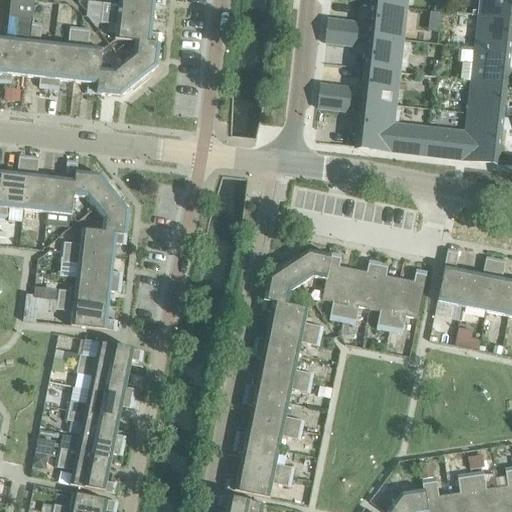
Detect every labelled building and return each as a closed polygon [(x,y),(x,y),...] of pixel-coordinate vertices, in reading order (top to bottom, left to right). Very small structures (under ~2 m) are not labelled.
[(99,5),(98,14),(152,21),(154,6),(163,8),(164,0),(118,0),(117,7),(99,5)] [(370,0),(370,5),(404,9),(405,0),(370,0)] [(433,0),(432,12),(440,12),(441,0),(433,0)] [(511,0),(480,0),(478,18),(511,21),(511,0)] [(87,3),(86,13),(98,14),(99,5),(87,3)] [(370,5),(366,38),(401,42),(404,9),(370,5)] [(86,15),(85,19),(87,19),(93,27),(97,24),(98,14),(86,13),(86,15)] [(113,41),(134,44),(134,43),(159,46),(160,36),(151,35),(152,21),(98,14),(97,24),(115,26),(113,41)] [(511,21),(478,18),(475,50),(509,54),(511,30),(511,21)] [(7,20),(5,40),(13,41),(15,21),(7,20)] [(328,21),(326,33),(354,36),(356,24),(328,21)] [(11,77),(25,78),(31,25),(21,23),(19,41),(13,41),(5,40),(0,83),(0,85),(9,86),(11,77)] [(38,89),(48,91),(53,45),(39,43),(41,26),(31,25),(25,78),(39,80),(38,89)] [(58,82),(72,84),(79,30),(69,29),(67,47),(53,45),(48,91),(57,92),(58,82)] [(85,95),(95,96),(98,71),(99,71),(101,51),(86,49),(88,31),(79,30),(72,84),(87,85),(85,95)] [(354,36),(326,33),(325,45),(353,49),(354,36)] [(366,38),(362,71),(397,75),(401,42),(366,38)] [(132,56),(122,64),(138,84),(156,69),(159,46),(134,43),(134,44),(132,56)] [(475,50),(471,83),(506,87),(509,54),(475,50)] [(98,71),(95,96),(119,99),(138,84),(122,64),(111,72),(99,71),(98,71)] [(439,65),(432,71),(437,78),(444,72),(439,65)] [(362,71),(359,103),(393,107),(397,75),(362,71)] [(471,83),(467,116),(502,120),(506,87),(471,83)] [(320,86),(319,99),(347,102),(348,90),(320,86)] [(347,102),(319,99),(317,111),(346,114),(347,102)] [(354,149),(425,157),(428,131),(391,127),(393,107),(359,103),(354,149)] [(428,131),(425,157),(497,165),(502,120),(467,116),(465,135),(428,131)] [(8,210),(22,212),(28,158),(18,157),(16,175),(2,173),(0,192),(0,219),(7,220),(8,210)] [(22,212),(46,215),(50,179),(36,177),(38,159),(28,158),(22,212)] [(71,218),(73,199),(72,199),(75,173),(76,164),(66,163),(64,180),(50,179),(46,215),(71,218)] [(85,200),(93,210),(113,195),(98,176),(75,173),(72,199),(73,199),(85,200)] [(102,221),(100,233),(100,234),(125,237),(128,213),(113,195),(93,210),(102,221)] [(61,244),(59,254),(113,260),(115,246),(124,247),(125,237),(100,234),(100,233),(80,231),(78,246),(61,244)] [(436,304),(460,309),(467,274),(453,271),(457,253),(447,251),(436,304)] [(307,252),(287,266),(301,287),(312,279),(324,282),(325,282),(330,257),(329,257),(307,252)] [(76,265),(75,280),(120,285),(121,275),(112,274),(113,260),(59,254),(58,263),(76,265)] [(329,254),(329,257),(330,257),(325,282),(324,282),(320,302),(331,304),(328,322),(341,324),(351,271),(338,268),(340,257),(329,254)] [(460,309),(484,314),(495,261),(485,259),(481,277),(467,274),(460,309)] [(484,314),(507,319),(511,295),(511,282),(501,281),(504,263),(495,261),(484,314)] [(365,274),(351,271),(341,324),(354,327),(357,309),(368,311),(377,264),(368,262),(365,274)] [(387,266),(377,264),(368,311),(379,313),(375,331),(388,334),(399,281),(385,278),(387,266)] [(267,279),(262,302),(287,307),(287,306),(289,294),(301,287),(287,266),(267,279)] [(413,283),(399,281),(388,334),(401,336),(404,319),(416,321),(426,274),(415,272),(413,283)] [(55,292),(54,301),(108,307),(109,293),(119,295),(120,285),(75,280),(73,294),(55,292)] [(33,297),(32,299),(36,299),(54,301),(55,292),(34,289),(33,297)] [(25,296),(22,323),(32,324),(34,324),(36,309),(34,309),(36,299),(32,299),(33,297),(25,296)] [(108,307),(54,301),(53,311),(71,313),(69,328),(95,331),(115,334),(116,323),(106,322),(108,307)] [(269,314),(267,328),(320,339),(322,329),(304,325),(307,310),(287,306),(287,307),(262,302),(260,312),(269,314)] [(254,340),(252,349),(297,358),(300,345),(318,348),(320,339),(267,328),(264,342),(254,340)] [(455,338),(453,348),(468,351),(470,341),(455,338)] [(76,356),(74,365),(128,376),(130,362),(140,364),(142,353),(97,344),(94,359),(76,356)] [(493,347),(491,355),(499,356),(501,348),(493,347)] [(260,361),(257,375),(310,386),(312,376),(294,372),(297,358),(252,349),(250,359),(260,361)] [(90,379),(87,392),(132,402),(134,392),(125,390),(128,376),(74,365),(72,375),(90,379)] [(245,387),(243,396),(288,406),(290,392),(308,395),(310,386),(257,375),(254,389),(245,387)] [(318,388),(316,398),(329,401),(331,391),(318,388)] [(67,403),(65,412),(118,423),(121,409),(130,411),(132,402),(87,392),(85,406),(67,403)] [(250,408),(248,422),(300,433),(302,423),(285,419),(288,406),(243,396),(241,406),(250,408)] [(81,426),(78,440),(123,449),(125,439),(115,437),(118,423),(65,412),(63,422),(81,426)] [(235,434),(233,444),(278,453),(281,439),(299,442),(300,433),(248,422),(245,436),(235,434)] [(38,431),(37,438),(62,443),(63,436),(38,431)] [(57,450),(55,459),(109,470),(111,456),(121,458),(123,449),(78,440),(75,453),(57,450)] [(241,455),(238,469),(291,480),(293,470),(275,466),(278,453),(233,444),(231,453),(241,455)] [(34,455),(31,468),(45,471),(47,458),(34,455)] [(481,457),(467,459),(468,472),(483,469),(481,457)] [(109,470),(55,459),(53,469),(71,472),(68,487),(113,496),(115,486),(106,484),(109,470)] [(430,465),(418,467),(421,482),(432,481),(430,465)] [(506,488),(495,490),(498,511),(511,511),(511,468),(504,470),(506,488)] [(291,480),(238,469),(235,483),(226,481),(224,491),(268,501),(271,486),(289,489),(291,480)] [(482,473),(469,475),(474,511),(498,511),(495,490),(485,491),(482,473)] [(459,495),(448,497),(450,511),(474,511),(469,475),(456,477),(459,495)] [(425,511),(450,511),(448,497),(437,498),(435,480),(432,481),(421,482),(422,492),(423,492),(425,511)] [(425,511),(423,492),(422,492),(399,495),(387,511),(425,511)] [(51,506),(49,511),(114,511),(116,504),(72,495),(69,510),(51,506)] [(226,510),(225,511),(262,511),(263,506),(218,497),(216,508),(226,510)]
